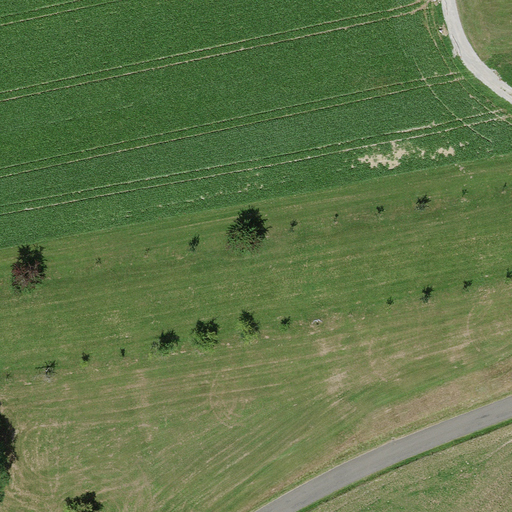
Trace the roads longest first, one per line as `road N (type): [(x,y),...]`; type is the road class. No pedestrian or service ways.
road 1 (unclassified): [(280,511),(384,451),(511,404)]
road 2 (track): [(449,0),(468,60),(511,98)]
